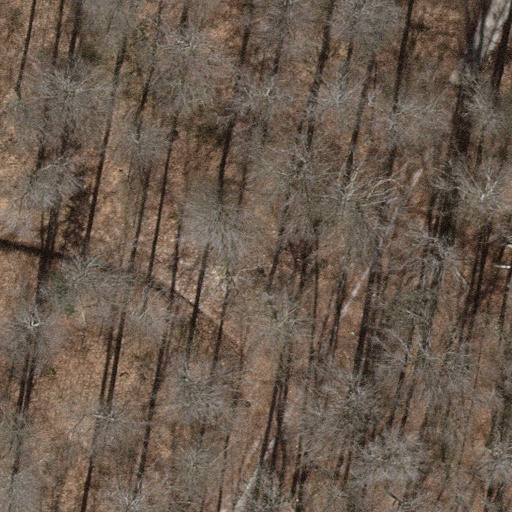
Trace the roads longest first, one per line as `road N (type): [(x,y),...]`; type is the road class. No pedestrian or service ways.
road 1 (track): [(211,511),(497,0)]
road 2 (track): [(281,391),(241,302),(131,251),(0,226)]
